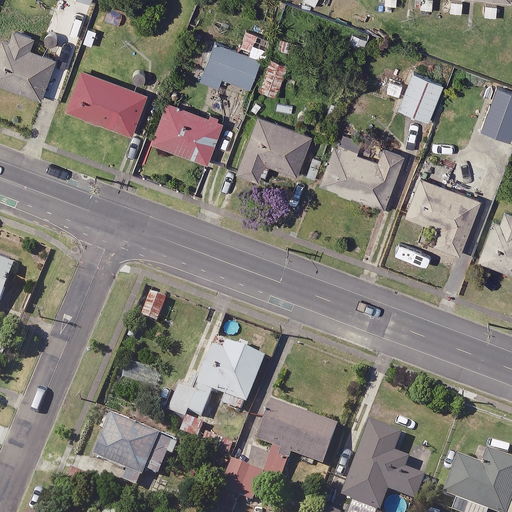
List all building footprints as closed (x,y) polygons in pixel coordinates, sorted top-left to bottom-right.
[(31,33),(6,25),(0,42),(0,81),(39,95),(53,56),(26,46),(31,33)] [(367,36),(351,31),(346,45),(362,51),(367,36)] [(259,57),(212,41),(200,79),(218,85),(221,76),(250,85),(259,57)] [(286,62),(269,56),(259,87),(276,93),(286,62)] [(144,91),(79,67),(64,107),(130,131),(144,91)] [(442,81),(411,69),(396,106),(427,118),(442,81)] [(511,128),(511,89),(495,83),(479,129),(508,139),(511,128)] [(221,118),(165,97),(149,138),(206,159),(221,118)] [(260,114),(256,124),(246,120),(229,167),(258,178),(265,160),(295,171),(309,132),(260,114)] [(401,152),(363,139),(359,150),(333,141),(318,182),(382,205),(401,152)] [(461,168),(425,154),(403,212),(437,225),(431,241),(457,251),(477,198),(474,197),(484,171),(463,163),(461,168)] [(511,211),(495,205),(476,257),(511,270),(511,211)] [(0,294),(12,262),(0,257),(0,294)] [(164,296),(147,290),(139,315),(156,321),(164,296)] [(264,353),(214,333),(193,384),(179,378),(166,410),(182,416),(185,409),(200,415),(211,389),(224,394),(221,402),(241,410),(264,353)] [(335,424),(269,400),(246,465),(231,460),(221,488),(251,499),(259,476),(277,482),(288,452),(321,464),(335,424)] [(177,442),(108,414),(91,455),(126,470),(122,480),(135,486),(143,467),(157,473),(166,451),(172,454),(177,442)] [(398,432),(366,420),(339,495),(378,509),(385,489),(412,499),(421,474),(402,467),(406,456),(391,451),(398,432)] [(511,511),(511,459),(485,450),(480,465),(454,455),(440,492),(495,511),(511,511)]
